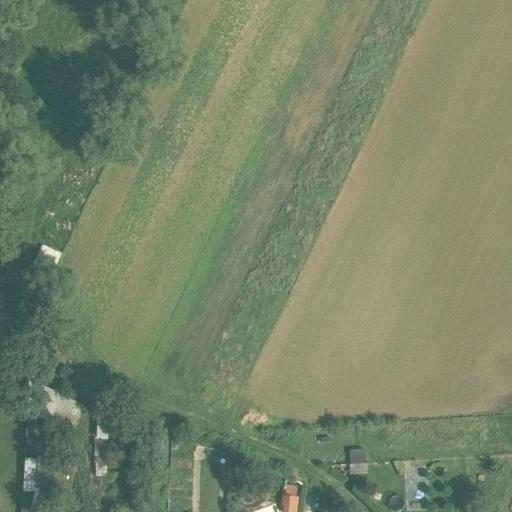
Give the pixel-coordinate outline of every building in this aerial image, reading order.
[(33,268),(53,274),(60,251),(41,245),(33,268)] [(28,383),(24,443),(33,443),(35,419),(69,436),(82,410),(28,383)] [(97,417),(95,442),(105,442),(107,418),(97,417)] [(94,443),(92,467),(95,467),(94,480),(105,479),(105,444),(94,443)] [(367,450),(349,450),(350,474),(368,474),(367,450)] [(24,462),(22,493),(33,494),(31,511),(39,511),(40,508),(51,509),(52,496),(41,495),(41,492),(54,493),(57,463),(50,462),(50,460),(36,459),(36,463),(24,462)] [(297,511),(300,488),(286,486),(282,511),(297,511)]
